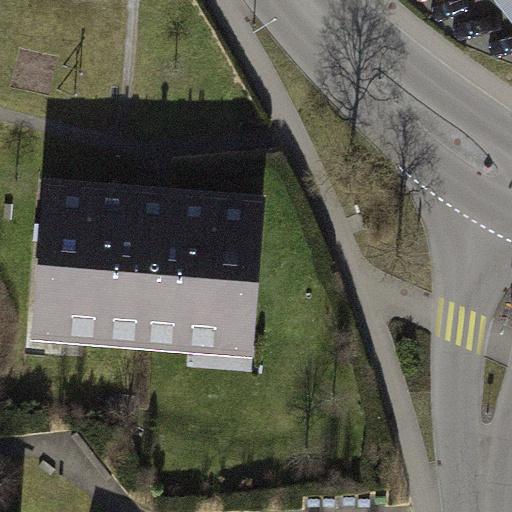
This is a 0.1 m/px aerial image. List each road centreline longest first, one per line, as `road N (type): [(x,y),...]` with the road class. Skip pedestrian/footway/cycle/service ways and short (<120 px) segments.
road 1 (unclassified): [(293,0),(435,137),(511,184)]
road 2 (residential): [(511,339),(496,410),(489,511)]
